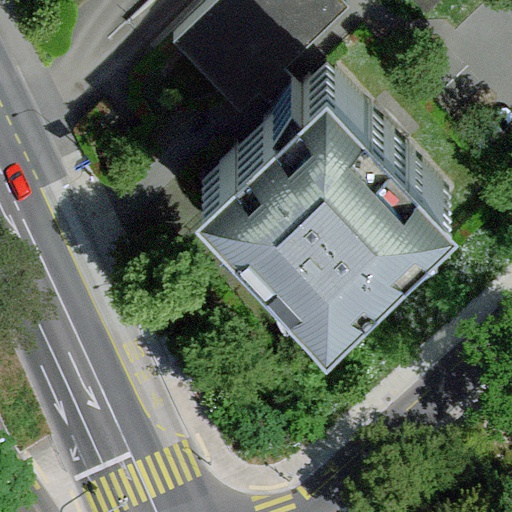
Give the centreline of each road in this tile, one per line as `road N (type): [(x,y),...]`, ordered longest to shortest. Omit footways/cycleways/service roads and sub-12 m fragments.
road 1 (secondary): [(149,511),(0,164)]
road 2 (residential): [(299,511),(339,487),(511,328)]
